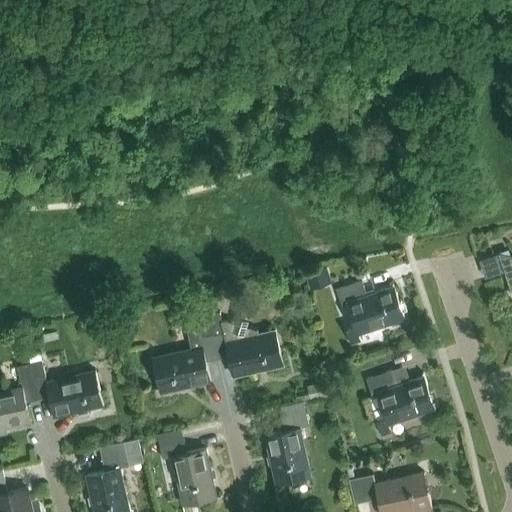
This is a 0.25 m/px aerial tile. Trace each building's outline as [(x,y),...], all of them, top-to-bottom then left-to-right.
[(511,252),(509,254),(498,252),(511,293),(511,252)] [(333,281),(327,265),(306,273),(311,288),(333,281)] [(361,340),(359,334),(405,318),(393,283),(366,292),(361,279),(335,287),(342,306),(347,304),(354,325),(347,327),(352,343),(361,340)] [(206,361),(217,358),(207,314),(206,309),(186,314),(193,347),(153,356),(161,391),(210,380),(206,361)] [(258,328),(227,317),(221,319),(219,311),(207,314),(217,358),(229,356),(233,375),(282,364),(274,329),(259,333),(258,328)] [(27,363),(35,399),(50,396),(54,415),(103,405),(95,369),(47,380),(42,359),(27,363)] [(27,401),(35,399),(27,363),(17,365),(22,385),(0,390),(0,427),(31,421),(27,401)] [(392,433),(389,424),(435,408),(423,374),(396,383),(391,369),(366,377),(372,396),(377,394),(384,416),(377,419),(382,436),(392,433)] [(327,380),(306,385),(310,398),(330,394),(327,380)] [(278,405),(281,418),(284,429),(264,434),(275,483),(310,476),(300,427),(309,425),(303,400),(278,405)] [(187,451),(181,428),(157,433),(163,458),(172,456),(183,504),(217,496),(206,447),(187,451)] [(129,465),(124,441),(99,446),(105,470),(85,474),(93,511),(130,511),(120,467),(129,465)] [(360,475),(360,476),(349,478),(354,503),(365,500),(377,498),(379,511),(404,511),(430,506),(423,471),(374,482),(372,473),(360,475)] [(27,487),(8,491),(5,481),(0,481),(0,511),(40,511),(39,505),(31,507),(27,487)]
